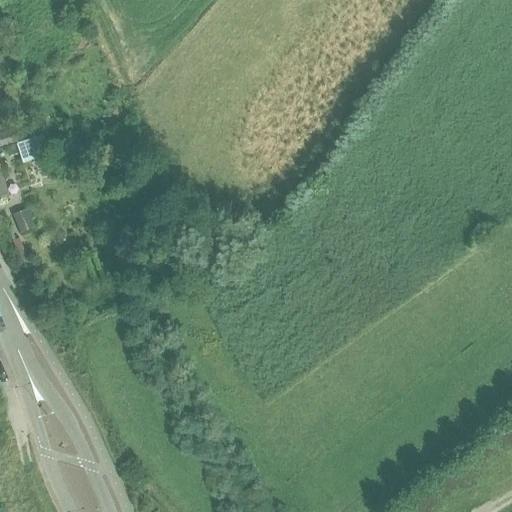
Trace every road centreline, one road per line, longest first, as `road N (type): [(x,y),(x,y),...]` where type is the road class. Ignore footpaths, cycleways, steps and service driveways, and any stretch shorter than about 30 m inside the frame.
road 1 (tertiary): [(109,511),(74,434),(30,377)]
road 2 (tertiary): [(30,377),(32,409),(69,511)]
